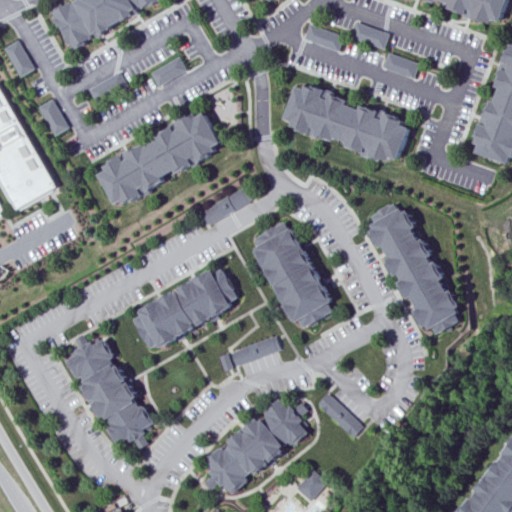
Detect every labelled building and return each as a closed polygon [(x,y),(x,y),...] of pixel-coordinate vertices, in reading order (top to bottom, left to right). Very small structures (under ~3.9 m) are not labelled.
[(53,10),(76,51),(86,44),(85,42),(150,4),(152,6),(162,0),(74,0),(64,6),(63,4),(53,10)] [(505,22),(511,2),(511,0),(431,0),(496,23),(497,19),(505,22)] [(353,37),(385,49),(391,34),(358,22),(353,37)] [(340,52),(345,37),(310,24),(305,40),(340,52)] [(5,48),(21,77),(35,69),(19,40),(5,48)] [(416,77),(422,63),(390,53),(385,68),(416,77)] [(150,73),(158,87),(187,71),(179,57),(150,73)] [(511,58),(502,85),(506,86),(501,100),(497,99),(481,141),(487,143),(484,151),(511,161),(511,58)] [(89,90),(97,104),(128,86),(120,72),(89,90)] [(296,124),(396,160),(397,156),(406,159),(417,126),(409,123),(410,119),(311,83),(309,88),(301,84),(289,117),(298,120),(296,124)] [(0,85),(58,186),(19,209),(0,176),(0,85)] [(39,107),(56,135),(69,127),(52,99),(39,107)] [(120,203),(127,199),(129,203),(219,151),(217,147),(224,143),(206,113),(199,118),(197,114),(107,165),(110,169),(103,173),(120,203)] [(254,199),(246,187),(202,212),(210,225),(254,199)] [(407,207),(401,211),(397,204),(377,216),(380,223),(378,224),(381,228),(377,231),(386,247),(433,327),(437,324),(440,329),(442,327),(446,333),(468,320),(465,314),(469,312),(467,307),(471,305),(461,289),(440,255),(430,238),(426,240),(419,228),(423,225),(414,209),(409,211),(407,207)] [(288,221),(260,238),(264,246),(262,248),(304,322),(307,320),(311,328),(340,311),(336,303),(341,301),(297,227),(293,229),(288,221)] [(158,348),(167,343),(169,347),(240,305),(238,301),(245,297),(228,267),(221,271),(219,268),(147,310),(149,314),(141,319),(158,348)] [(123,445),(134,438),(136,442),(140,440),(145,448),(153,443),(149,435),(153,433),(150,429),(155,426),(161,423),(111,339),(101,344),(99,341),(95,343),(89,334),(77,341),(85,354),(74,360),(123,445)] [(286,349),(281,335),(235,352),(240,366),(286,349)] [(223,356),(228,371),(237,368),(231,353),(223,356)] [(355,438),(365,427),(330,392),(319,403),(355,438)] [(237,494),(312,433),(305,423),(308,420),(305,416),(313,410),(307,403),(299,409),(297,405),(293,408),(287,399),(209,460),(212,464),(209,467),(216,475),(207,482),(213,490),(222,483),(228,491),(232,488),(237,494)] [(511,511),(511,440),(458,511),(511,511)] [(312,502),(328,482),(314,468),(297,487),(312,502)]
